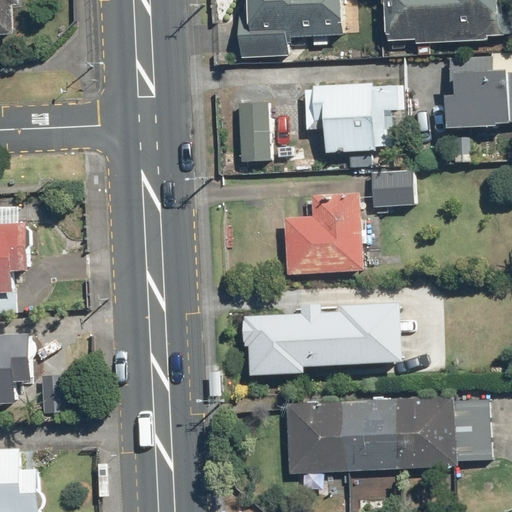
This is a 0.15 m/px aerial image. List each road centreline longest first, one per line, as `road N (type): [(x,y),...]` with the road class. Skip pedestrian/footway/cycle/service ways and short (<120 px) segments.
road 1 (secondary): [(173,511),(150,123)]
road 2 (residential): [(0,131),(150,123)]
road 3 (secondary): [(150,123),(144,0)]
